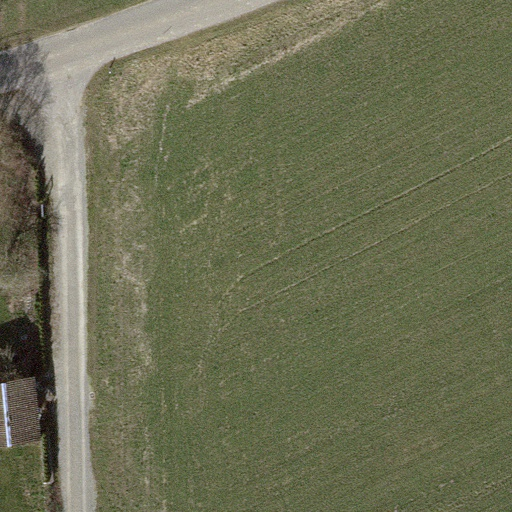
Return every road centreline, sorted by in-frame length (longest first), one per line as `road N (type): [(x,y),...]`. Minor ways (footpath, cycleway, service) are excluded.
road 1 (track): [(76,511),(69,58)]
road 2 (tertiary): [(217,0),(69,58),(0,75)]
